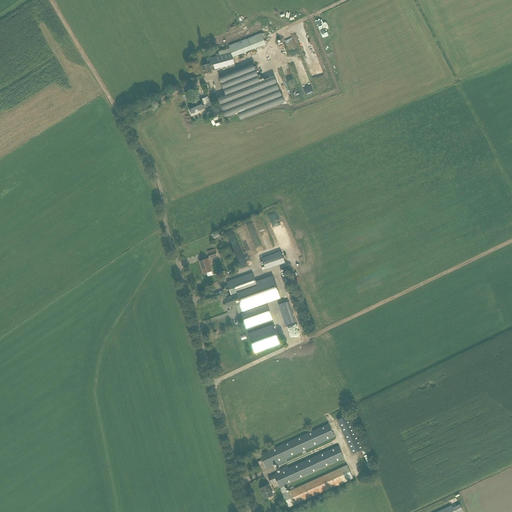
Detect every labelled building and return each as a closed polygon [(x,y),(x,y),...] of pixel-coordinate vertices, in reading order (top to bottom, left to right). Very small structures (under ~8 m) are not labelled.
[(230,49),(228,49),(219,52),(220,55),(209,58),(210,63),(201,66),(204,75),(211,73),(210,68),(222,65),(223,69),(235,66),(232,57),(266,44),(265,43),(267,42),(263,33),(262,34),(261,33),(229,46),(230,49)] [(226,96),(217,99),(225,118),(238,113),(241,119),(284,103),(276,81),(271,83),(270,78),(260,82),(253,64),(219,77),(226,96)] [(201,99),(188,105),(190,110),(189,110),(191,114),(192,116),(200,112),(199,111),(207,107),(206,105),(211,103),(210,101),(203,104),(201,99)] [(247,252),(243,253),(232,228),(224,231),(239,267),(247,264),(244,257),(248,255),(247,252)] [(281,251),(262,258),(266,270),(285,263),(281,251)] [(203,274),(212,271),(210,266),(211,265),(209,258),(199,262),(203,274)] [(252,273),(227,282),(232,296),(225,298),(228,307),(234,305),(235,307),(240,305),(243,312),(281,299),(273,276),(255,282),(252,273)] [(294,318),(289,301),(278,305),(284,321),(294,318)] [(246,329),(251,327),(271,320),(266,305),(241,314),(246,329)] [(279,345),(272,325),(248,333),(255,353),(279,345)] [(364,448),(349,414),(337,420),(352,454),(364,448)] [(265,453),(260,455),(266,468),(270,466),(277,463),(278,465),(286,462),(285,459),(334,437),(328,424),(320,428),(265,453)] [(338,446),(288,468),(287,466),(280,469),(281,472),(277,473),(268,478),(271,484),(277,481),(288,507),(353,478),(347,465),(287,493),(284,486),(344,459),(338,446)] [(268,485),(261,488),(261,489),(260,490),(262,494),(263,494),(265,498),(273,495),(268,485)]
